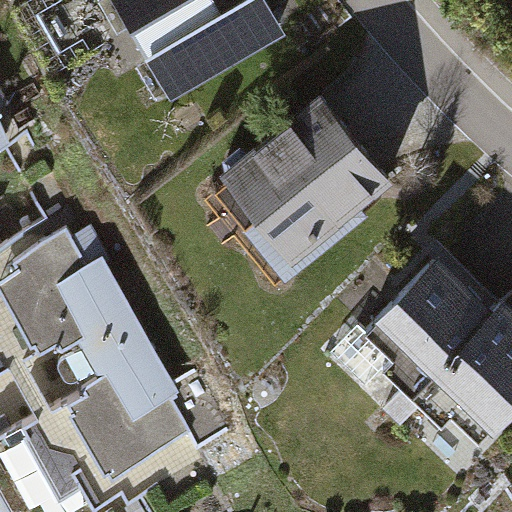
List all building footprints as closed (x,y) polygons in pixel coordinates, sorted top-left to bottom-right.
[(261,0),(109,0),(102,5),(163,107),(283,36),(261,0)] [(0,81),(0,147),(27,135),(0,81)] [(389,193),(311,105),(215,189),(293,277),(389,193)] [(80,213),(0,253),(0,511),(97,511),(204,459),(80,213)] [(503,311),(441,250),(348,343),(476,469),(511,433),(511,307),(509,305),(503,311)]
